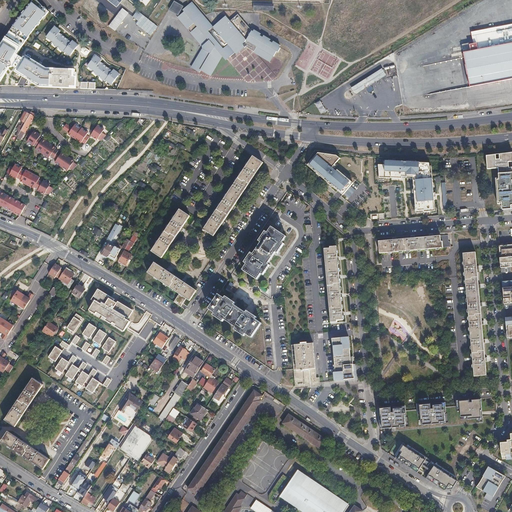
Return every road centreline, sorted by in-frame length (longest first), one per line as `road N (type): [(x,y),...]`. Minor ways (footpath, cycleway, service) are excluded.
road 1 (unknown): [(511,8),(496,5),(467,22),(411,60),(407,77),(427,93),(511,87)]
road 2 (secondary): [(309,137),(408,144),(511,138)]
road 3 (secondary): [(511,116),(407,127),(310,124)]
road 4 (residential): [(21,232),(182,326)]
road 5 (residential): [(285,172),(182,326)]
road 6 (residential): [(368,401),(353,231)]
road 7 (residential): [(502,388),(487,219)]
road 8 (residential): [(252,373),(158,511)]
road 9 (residential): [(252,373),(366,452)]
road 10 (secondary): [(310,124),(175,109)]
road 11 (residential): [(368,401),(502,388)]
road 12 (residential): [(353,231),(487,219)]
road 13 (secondary): [(175,109),(51,101)]
